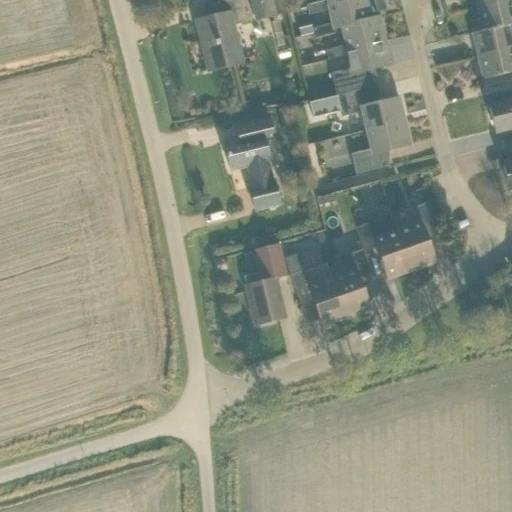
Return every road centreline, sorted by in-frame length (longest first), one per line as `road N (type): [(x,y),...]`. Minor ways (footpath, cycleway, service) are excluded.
road 1 (unclassified): [(201,407),(178,258),(116,0)]
road 2 (residential): [(201,407),(334,359),(503,245)]
road 3 (residential): [(503,245),(457,187),(439,143),(409,0)]
road 4 (unclassified): [(0,479),(201,407)]
